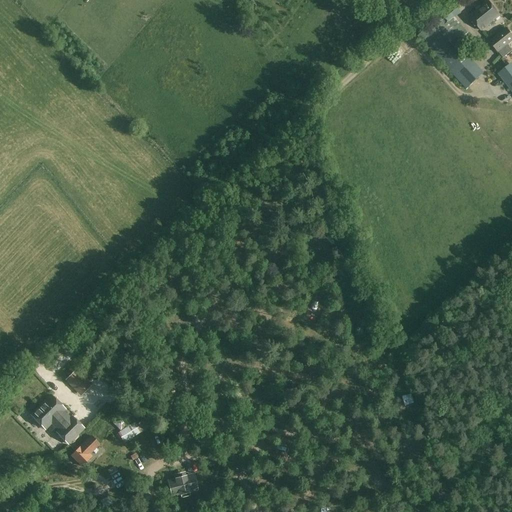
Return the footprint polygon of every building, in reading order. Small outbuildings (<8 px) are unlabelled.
[(482,30),(500,14),(488,1),(470,16),(482,30)] [(442,15),(418,37),(426,45),(450,72),(451,72),(470,54),(471,53),(464,45),(471,39),(453,19),(460,13),(454,5),(442,15)] [(511,32),(507,27),(491,40),(501,52),(506,57),(511,52),(511,47),(510,45),(511,42),(511,32)] [(399,54),(390,60),(393,65),(402,59),(399,54)] [(511,62),(498,74),(511,92),(511,62)] [(308,310),(321,314),(324,304),(311,300),(308,310)] [(77,368),(65,380),(80,395),(92,384),(77,368)] [(51,396),(31,415),(45,430),(65,410),(51,396)] [(72,416),(56,433),(69,445),(84,429),(72,416)] [(118,433),(124,443),(141,432),(135,422),(118,433)] [(37,442),(44,438),(36,424),(29,428),(37,442)] [(91,436),(71,456),(82,467),(92,457),(90,454),(99,445),(91,436)] [(193,476),(169,482),(172,497),(196,490),(193,476)]
